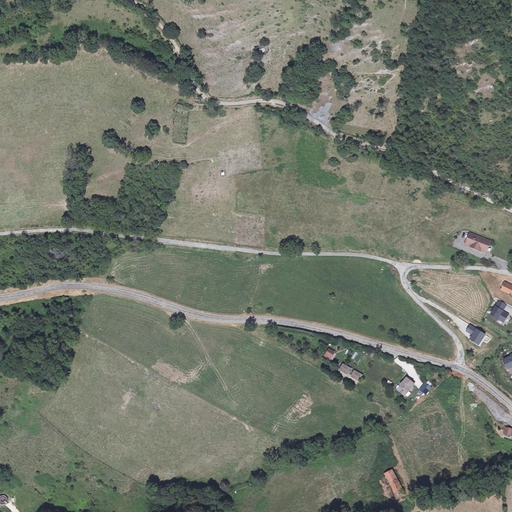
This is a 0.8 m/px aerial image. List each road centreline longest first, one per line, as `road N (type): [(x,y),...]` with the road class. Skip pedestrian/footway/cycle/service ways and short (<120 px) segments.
road 1 (secondary): [(458,368),(318,329),(214,319),(97,287),(0,298)]
road 2 (track): [(511,210),(404,152),(332,133),(283,103),(204,98),(172,39),(132,0)]
road 3 (unclassified): [(410,265),(69,229),(0,234)]
road 4 (unclassified): [(410,265),(403,283),(457,341),(458,368)]
